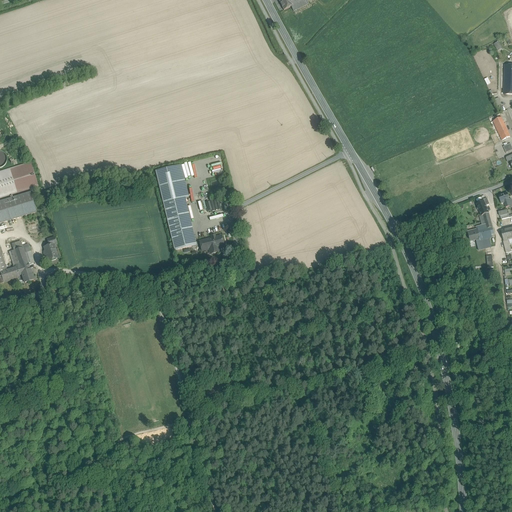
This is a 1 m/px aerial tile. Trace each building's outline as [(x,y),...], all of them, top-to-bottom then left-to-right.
[(280,0),(279,1),(284,11),(291,7),(293,6),(289,0),(280,0)] [(289,0),(293,6),(291,7),(293,12),(308,4),(306,0),(289,0)] [(493,122),(501,140),(510,137),(501,118),(493,122)] [(506,153),(511,150),(511,147),(511,144),(503,147),(506,153)] [(31,163),(10,169),(18,193),(38,187),(31,163)] [(156,172),(163,204),(185,199),(189,198),(181,166),(156,172)] [(10,169),(0,172),(0,198),(18,193),(10,169)] [(30,193),(0,202),(0,223),(36,213),(30,193)] [(511,206),(511,205),(511,202),(511,199),(509,200),(507,193),(499,196),(498,196),(501,204),(502,204),(501,204),(504,203),(505,205),(506,208),(511,206)] [(185,199),(163,204),(172,241),(194,236),(185,199)] [(479,210),(481,216),(483,215),(489,213),(486,206),(484,201),(476,204),(478,208),(478,210),(479,210)] [(219,203),(210,205),(212,212),(220,210),(219,204),(219,203)] [(487,229),(492,227),(489,213),(483,215),(486,225),(487,229)] [(481,247),(477,247),(478,251),(492,248),(490,239),(492,238),(491,235),(494,234),(492,227),(487,229),(477,231),(481,247)] [(502,234),(504,242),(509,240),(511,239),(511,228),(501,231),(501,232),(501,234),(502,234)] [(477,231),(477,230),(467,232),(470,242),(476,240),(477,247),(481,247),(477,231)] [(212,239),(200,242),(202,251),(211,249),(212,254),(218,252),(217,247),(224,246),(221,236),(216,237),(216,238),(215,238),(214,236),(214,235),(212,236),(211,237),(212,239)] [(194,236),(172,241),(175,251),(192,247),(197,246),(196,243),(194,236)] [(55,238),(47,240),(49,246),(54,245),(57,244),(55,238)] [(509,240),(504,242),(503,242),(506,254),(511,252),(509,240)] [(20,242),(13,244),(15,251),(22,248),(20,242)] [(54,245),(49,246),(44,248),(48,261),(51,260),(51,261),(52,261),(56,260),(56,259),(56,258),(58,258),(54,245)] [(15,251),(9,253),(12,262),(14,262),(16,268),(7,271),(1,273),(0,273),(3,282),(19,277),(19,276),(22,275),(21,272),(30,270),(26,258),(25,258),(24,254),(25,254),(26,253),(31,252),(29,246),(23,248),(22,248),(15,251)] [(31,252),(26,253),(29,264),(34,262),(31,252)] [(30,270),(21,272),(22,275),(25,283),(34,280),(30,270)]
